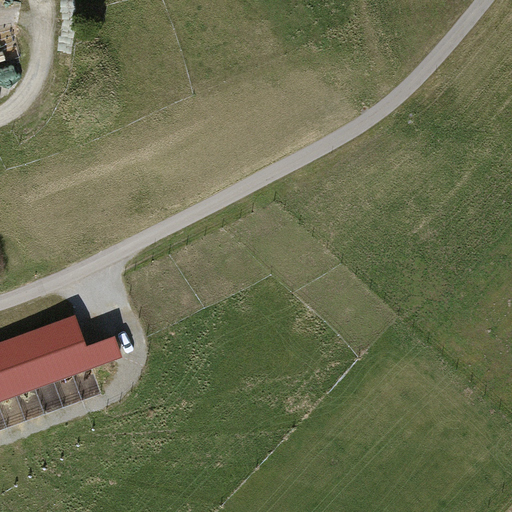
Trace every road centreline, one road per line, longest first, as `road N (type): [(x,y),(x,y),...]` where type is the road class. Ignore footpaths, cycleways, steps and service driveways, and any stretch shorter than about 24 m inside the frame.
road 1 (track): [(0,309),(361,133),(414,89),(491,0)]
road 2 (track): [(0,124),(37,88),(51,0)]
